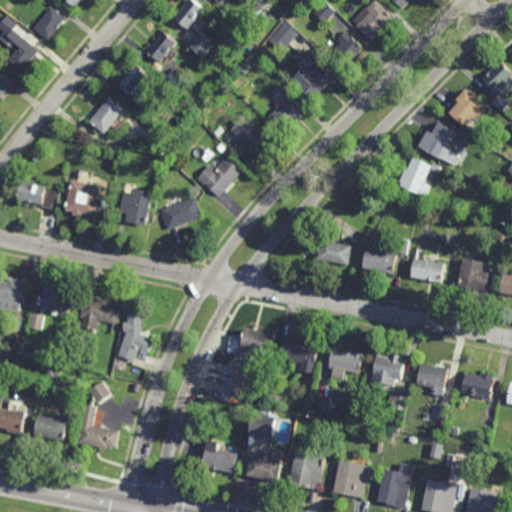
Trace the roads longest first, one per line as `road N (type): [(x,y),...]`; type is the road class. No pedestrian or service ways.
road 1 (residential): [(153,511),(189,385),(252,271),(511,0)]
road 2 (residential): [(467,0),(257,214),(207,280),(158,392),(128,508)]
road 3 (residential): [(511,340),(0,238)]
road 4 (residential): [(137,0),(0,171)]
road 5 (tertiary): [(153,511),(0,482)]
